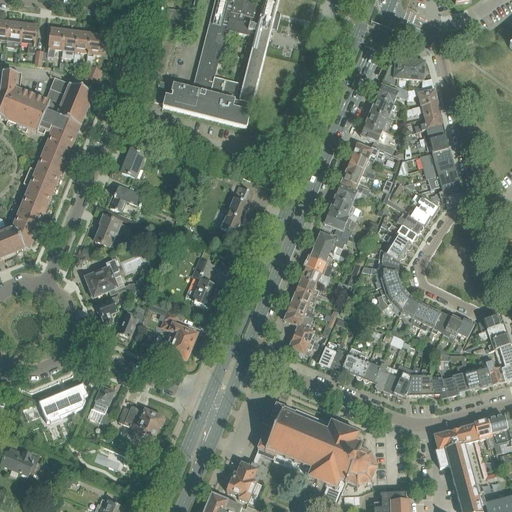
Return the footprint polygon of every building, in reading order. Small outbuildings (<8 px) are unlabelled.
[(250,115),(251,114),(250,114),(252,108),(253,107),(252,107),(268,44),(272,29),(277,30),(276,32),(277,32),(281,16),(280,16),(280,17),(275,16),(279,0),(214,0),(192,91),(162,84),(159,83),(154,103),(153,103),(153,104),(156,104),(162,106),(163,106),(162,110),(246,131),(249,119),(250,115)] [(192,13),(191,13),(167,10),(164,32),(187,34),(192,14),(192,13)] [(192,14),(187,34),(191,36),(196,15),(192,14)] [(9,24),(0,23),(0,42),(7,43),(9,24)] [(14,44),(21,45),(23,26),(9,24),(7,43),(6,49),(13,50),(14,44)] [(37,28),(23,26),(21,45),(29,46),(28,55),(34,55),(35,46),(37,28)] [(43,54),(42,63),(47,63),(47,59),(54,60),(55,51),(62,52),(64,33),(63,32),(63,31),(56,30),(56,31),(51,31),(49,51),(48,51),(48,54),(43,54)] [(69,33),(64,33),(62,52),(61,59),(74,60),(77,34),(75,34),(76,33),(69,32),(69,33)] [(77,34),(74,60),(73,69),(77,69),(78,61),(81,61),(81,55),(88,56),(90,36),(89,36),(89,34),(82,33),(82,35),(77,34)] [(94,56),(106,58),(107,48),(102,47),(103,38),(101,37),(101,36),(94,35),(94,36),(90,36),(88,56),(87,64),(93,65),(94,56)] [(157,74),(156,76),(161,77),(166,78),(174,41),(164,39),(157,74)] [(41,69),(43,54),(36,53),(35,68),(41,69)] [(383,83),(395,88),(396,89),(397,81),(409,81),(410,61),(402,61),(402,62),(396,62),(395,68),(389,68),(383,83)] [(422,82),(421,90),(433,87),(431,81),(425,82),(423,82),(424,64),(418,64),(418,62),(410,61),(409,81),(422,82)] [(89,68),(87,74),(100,80),(103,74),(89,68)] [(0,261),(16,255),(17,257),(23,255),(23,252),(25,252),(29,253),(33,244),(35,244),(37,239),(35,237),(37,234),(39,234),(41,229),(39,227),(40,225),(43,224),(45,219),(43,218),(44,215),(47,215),(49,210),(47,208),(48,205),(51,205),(53,200),(51,199),(52,196),(55,196),(57,191),(55,189),(56,186),(59,186),(61,181),(59,179),(60,176),(62,176),(65,171),(63,170),(64,167),(66,167),(68,162),(67,160),(68,157),(70,157),(72,152),(71,150),(72,148),(74,147),(76,142),(75,141),(93,96),(92,95),(93,93),(89,91),(89,92),(87,91),(86,93),(55,80),(46,103),(20,93),(23,77),(4,74),(1,94),(0,96),(0,119),(8,123),(6,126),(26,134),(28,131),(44,137),(45,135),(51,137),(36,172),(30,170),(28,174),(24,185),(30,188),(12,231),(5,234),(3,228),(5,227),(3,222),(0,220),(0,261)] [(97,86),(100,80),(87,74),(84,80),(97,86)] [(382,87),(376,100),(393,107),(397,98),(407,103),(407,102),(408,93),(396,89),(395,88),(393,92),(382,87)] [(408,93),(407,102),(413,103),(412,99),(418,98),(421,109),(437,105),(436,98),(434,93),(434,92),(433,87),(421,90),(411,93),(408,93)] [(372,110),(371,113),(388,120),(388,118),(391,112),(394,114),(395,112),(401,115),(403,111),(393,107),(376,100),(374,106),(372,110)] [(406,117),(406,118),(413,117),(422,114),(423,119),(432,117),(432,119),(440,117),(440,115),(437,105),(421,109),(412,111),(407,112),(406,117)] [(366,126),(387,135),(391,136),(393,132),(393,131),(393,130),(392,130),(389,129),(392,122),(388,120),(371,113),(366,126)] [(425,126),(415,129),(416,135),(426,132),(443,128),(440,117),(432,119),(432,117),(423,119),(424,121),(425,126)] [(197,121),(194,132),(204,134),(201,145),(221,150),(224,139),(214,137),(217,125),(197,121)] [(366,126),(360,138),(374,144),(372,148),(384,153),(386,147),(382,146),(387,135),(366,126)] [(445,139),(443,128),(426,132),(427,137),(423,138),(424,141),(419,142),(420,145),(445,139)] [(445,139),(420,145),(420,148),(425,147),(426,150),(430,149),(432,157),(449,152),(445,139)] [(356,150),(353,156),(373,165),(376,159),(383,162),(386,156),(371,150),(370,152),(360,147),(358,147),(357,146),(357,147),(356,150)] [(404,149),(403,161),(412,159),(409,147),(404,149)] [(121,175),(135,180),(145,157),(144,157),(147,151),(139,148),(136,154),(131,151),(121,175)] [(432,157),(420,160),(423,171),(452,163),(449,152),(432,157)] [(397,153),(395,158),(403,161),(404,156),(397,153)] [(353,156),(349,167),(375,178),(377,174),(371,171),(373,165),(353,156)] [(194,176),(198,167),(187,163),(183,172),(194,176)] [(455,174),(452,163),(435,168),(437,173),(432,175),(433,177),(429,178),(430,181),(455,174)] [(344,177),(359,183),(361,178),(367,180),(367,179),(373,182),(375,178),(349,167),(347,171),(344,177)] [(400,170),(397,179),(408,176),(405,168),(400,170)] [(458,184),(455,174),(430,181),(421,184),(421,187),(430,184),(431,187),(440,184),(441,189),(458,184)] [(358,188),(359,183),(344,177),(340,187),(366,198),(367,198),(369,192),(358,188)] [(382,193),(386,194),(388,195),(392,185),(386,183),(382,193)] [(435,199),(436,202),(461,195),(458,184),(441,189),(443,194),(439,195),(440,198),(435,199)] [(357,207),(360,200),(364,202),(366,198),(340,187),(335,200),(352,207),(352,206),(357,207)] [(399,187),(393,196),(398,198),(403,189),(399,187)] [(254,195),(239,188),(234,200),(221,231),(227,234),(227,235),(230,236),(230,235),(236,238),(249,207),(254,195)] [(114,199),(110,210),(122,215),(126,204),(140,210),(144,199),(118,189),(114,199)] [(437,203),(440,204),(441,204),(442,206),(446,205),(448,211),(464,206),(461,195),(436,202),(437,203)] [(413,202),(410,207),(416,211),(433,221),(439,211),(415,197),(412,202),(413,202)] [(180,218),(184,208),(165,200),(161,210),(180,218)] [(329,213),(348,221),(355,224),(357,219),(352,217),(355,209),(352,207),(335,200),(329,213)] [(388,202),(387,205),(402,215),(404,211),(388,201),(388,202)] [(405,212),(402,215),(422,228),(425,229),(430,220),(433,222),(433,221),(416,211),(413,215),(409,212),(408,214),(405,212)] [(334,236),(337,237),(348,242),(351,234),(344,231),(348,221),(329,213),(324,226),(336,231),(334,236)] [(402,215),(396,224),(402,228),(417,237),(419,234),(421,233),(423,231),(422,228),(402,215)] [(121,225),(104,218),(100,227),(102,227),(95,244),(110,250),(117,233),(128,238),(131,230),(121,226),(121,225)] [(372,222),(370,228),(376,230),(378,225),(372,222)] [(383,225),(381,228),(396,237),(411,246),(413,243),(415,242),(417,240),(416,238),(417,237),(402,228),(400,232),(392,227),(390,229),(383,225)] [(320,235),(315,248),(333,255),(336,248),(343,251),(344,246),(346,247),(348,242),(337,237),(335,241),(320,235)] [(378,235),(377,238),(383,242),(390,247),(405,256),(407,252),(410,252),(411,249),(410,247),(411,246),(396,237),(393,242),(390,240),(383,235),(382,237),(378,235)] [(380,249),(378,251),(381,253),(399,265),(401,261),(404,261),(405,258),(405,256),(390,247),(387,251),(384,249),(383,251),(380,249)] [(345,260),(333,255),(315,248),(310,260),(329,268),(332,260),(338,263),(342,265),(345,260)] [(378,266),(377,272),(397,274),(399,265),(381,253),(379,266),(378,266)] [(310,260),(306,270),(328,279),(332,269),(329,268),(310,260)] [(207,284),(214,268),(199,262),(193,279),(201,282),(192,303),(194,304),(194,305),(196,306),(196,305),(208,310),(217,289),(207,284)] [(116,263),(106,267),(108,271),(86,280),(90,289),(88,290),(89,293),(91,297),(92,300),(109,293),(111,298),(118,294),(117,291),(112,281),(116,279),(117,281),(120,279),(119,278),(120,278),(116,268),(119,267),(117,263),(116,263)] [(355,264),(350,276),(356,278),(360,267),(355,264)] [(364,269),(362,274),(377,277),(376,280),(377,284),(375,285),(377,291),(382,289),(383,291),(400,286),(399,284),(397,278),(397,274),(377,272),(364,269)] [(328,279),(306,270),(301,280),(317,287),(325,290),(330,280),(328,279)] [(301,280),(297,291),(321,301),(328,304),(329,301),(322,298),(317,296),(318,293),(315,292),(317,287),(301,280)] [(124,288),(124,289),(124,292),(135,296),(138,287),(133,285),(133,286),(128,286),(128,287),(124,288)] [(344,298),(348,288),(345,286),(342,292),(340,297),(344,298)] [(382,298),(377,299),(379,305),(384,311),(391,306),(404,295),(401,292),(400,287),(400,286),(383,291),(380,292),(382,298)] [(297,291),(292,301),(308,308),(313,310),(317,302),(320,304),(321,301),(297,291)] [(384,311),(384,312),(389,318),(394,314),(396,316),(400,319),(409,301),(409,300),(404,295),(391,306),(384,311)] [(112,302),(98,309),(98,311),(96,311),(99,318),(101,317),(104,326),(107,327),(111,326),(113,323),(111,319),(114,318),(117,313),(116,311),(119,309),(122,304),(119,297),(111,300),(112,302)] [(292,301),(288,311),(313,322),(315,316),(312,314),(313,310),(308,308),(292,301)] [(350,303),(348,302),(346,301),(340,316),(343,319),(350,303)] [(400,319),(399,320),(403,321),(402,321),(404,324),(409,327),(411,324),(420,306),(419,305),(419,303),(416,302),(414,303),(409,301),(400,319)] [(150,305),(148,311),(164,318),(168,310),(151,303),(151,304),(150,305)] [(411,324),(409,327),(412,328),(413,327),(420,331),(430,311),(429,310),(429,308),(426,307),(424,308),(420,306),(411,324)] [(127,313),(118,336),(120,337),(120,339),(126,341),(127,340),(130,341),(131,340),(130,340),(137,324),(142,326),(147,313),(137,310),(135,316),(127,313)] [(299,329),(305,331),(307,325),(310,327),(313,322),(288,311),(284,323),(298,328),(299,329)] [(430,311),(420,331),(425,333),(426,332),(428,329),(432,331),(433,331),(441,316),(440,315),(439,313),(436,312),(435,313),(430,311)] [(191,334),(192,331),(181,327),(180,329),(174,326),(177,319),(167,315),(163,324),(164,324),(161,330),(176,336),(173,342),(191,349),(192,348),(193,347),(195,344),(194,343),(197,336),(191,334)] [(431,335),(429,339),(432,341),(434,336),(436,337),(438,333),(444,336),(452,319),(447,317),(445,318),(441,316),(433,331),(432,331),(431,335)] [(477,325),(481,334),(504,327),(500,316),(477,325)] [(332,329),(336,320),(331,318),(327,328),(332,329)] [(452,345),(455,340),(455,339),(462,323),(452,318),(452,319),(444,336),(441,340),(452,345)] [(338,320),(336,326),(346,330),(349,324),(338,320)] [(374,320),(367,326),(375,329),(377,323),(374,320)] [(464,321),(457,337),(461,339),(459,342),(465,345),(474,326),(464,321)] [(321,338),(327,340),(332,329),(327,328),(326,327),(321,338)] [(481,334),(478,335),(481,342),(489,339),(490,342),(507,336),(504,327),(481,334)] [(314,334),(305,331),(299,329),(298,328),(293,339),(318,349),(319,346),(314,344),(315,342),(311,340),(314,334)] [(362,328),(359,335),(368,339),(369,337),(371,331),(362,328)] [(371,331),(369,337),(379,341),(381,336),(371,331)] [(393,331),(390,336),(393,337),(402,341),(403,340),(405,336),(393,331)] [(405,336),(403,340),(414,344),(416,340),(410,337),(411,334),(407,332),(405,336)] [(386,334),(383,342),(390,345),(393,337),(390,336),(386,334)] [(482,356),(485,355),(495,352),(511,346),(507,336),(490,342),(492,346),(488,348),(489,350),(484,352),(483,349),(473,353),(474,356),(478,356),(482,356)] [(393,337),(390,345),(401,350),(403,344),(404,342),(402,341),(393,337)] [(316,352),(318,349),(293,339),(289,350),(300,355),(299,358),(303,360),(307,351),(311,352),(312,350),(316,352)] [(416,340),(414,344),(424,348),(426,344),(416,340)] [(470,340),(464,352),(469,350),(475,348),(470,340)] [(191,351),(191,349),(173,342),(171,348),(155,341),(152,348),(169,355),(168,358),(179,362),(180,360),(186,362),(189,356),(190,355),(191,352),(191,351)] [(323,370),(326,369),(330,371),(340,346),(337,345),(336,348),(328,344),(319,366),(320,367),(321,369),(323,370)] [(341,372),(348,357),(343,354),(345,351),(342,350),(344,345),(341,344),(340,346),(330,371),(334,373),(335,372),(339,374),(341,372)] [(511,349),(511,346),(495,352),(500,370),(505,384),(511,382),(511,349)] [(362,381),(369,365),(364,363),(366,360),(363,359),(365,354),(362,352),(360,357),(352,377),(356,379),(357,381),(360,382),(362,381)] [(348,357),(341,372),(342,373),(343,375),(346,376),(348,375),(352,377),(360,357),(355,355),(353,359),(348,357)] [(481,371),(476,373),(479,389),(480,391),(491,388),(484,363),(482,356),(477,356),(480,365),(479,365),(481,371)] [(479,389),(476,373),(470,374),(469,371),(467,372),(465,367),(466,367),(464,358),(462,357),(462,362),(462,368),(468,392),(473,391),(474,392),(478,391),(479,389)] [(369,365),(362,381),(363,382),(364,384),(367,385),(369,384),(373,386),(383,361),(380,360),(378,365),(376,364),(375,368),(369,365)] [(493,360),(484,363),(491,388),(505,384),(500,370),(493,371),(492,367),(494,366),(493,360)] [(383,361),(373,386),(376,387),(375,390),(376,390),(377,393),(380,394),(382,392),(382,393),(392,370),(384,367),(386,362),(383,361)] [(420,398),(433,398),(430,381),(430,379),(430,367),(427,367),(425,372),(422,372),(420,378),(420,388),(420,398)] [(392,370),(382,393),(383,393),(384,395),(387,397),(389,395),(393,397),(401,378),(403,369),(399,368),(397,373),(392,370)] [(464,393),(468,392),(462,368),(459,369),(456,369),(458,374),(459,378),(453,379),(453,381),(458,397),(463,395),(464,393)] [(401,378),(393,397),(397,399),(398,401),(400,402),(403,401),(404,398),(406,398),(410,386),(409,386),(412,376),(413,373),(403,369),(401,378)] [(410,386),(406,398),(420,398),(420,388),(418,388),(418,378),(417,378),(419,370),(414,369),(413,372),(413,373),(412,376),(409,386),(410,386)] [(436,381),(430,381),(433,398),(440,397),(441,401),(446,400),(441,375),(440,371),(437,371),(437,376),(436,376),(436,381)] [(458,397),(453,381),(448,382),(447,378),(444,379),(443,374),(441,375),(446,400),(458,397)] [(86,404),(84,399),(88,398),(82,384),(70,389),(71,391),(60,396),(59,394),(51,397),(52,399),(39,405),(47,425),(51,424),(52,426),(62,422),(61,419),(83,410),(86,404)] [(92,411),(88,420),(106,427),(110,416),(105,415),(114,394),(111,393),(111,392),(106,390),(105,391),(102,389),(93,412),(92,411)] [(252,463),(251,465),(255,467),(260,456),(275,462),(274,464),(307,478),(307,479),(308,479),(308,480),(309,480),(326,487),(325,488),(326,488),(317,509),(325,511),(335,511),(347,484),(348,485),(348,484),(357,488),(357,489),(359,489),(359,488),(368,486),(372,484),(373,483),(372,482),(377,469),(378,469),(378,468),(377,468),(372,455),(372,454),(371,453),(371,454),(361,450),(362,447),(361,447),(363,441),(358,439),(358,438),(359,438),(360,437),(359,437),(359,435),(358,435),(357,436),(350,432),(349,432),(332,425),(332,424),(331,424),(330,424),(329,425),(329,426),(296,411),(294,415),(284,410),(284,409),(277,406),(276,406),(275,406),(270,419),(273,420),(264,442),(261,441),(257,451),(257,452),(252,463)] [(122,419),(119,424),(129,428),(129,426),(134,428),(131,437),(132,437),(133,440),(138,442),(141,441),(151,445),(158,429),(159,429),(161,428),(163,422),(162,420),(163,420),(145,413),(132,407),(130,411),(124,409),(120,418),(122,419)] [(503,418),(487,422),(494,448),(496,456),(502,454),(500,446),(506,445),(507,444),(507,443),(510,442),(508,433),(504,418),(503,418)] [(474,426),(474,427),(478,442),(478,443),(486,441),(488,450),(494,448),(487,422),(474,425),(474,426)] [(474,427),(434,438),(437,449),(438,453),(437,453),(436,453),(436,452),(435,452),(440,470),(440,471),(449,468),(460,511),(481,511),(480,509),(485,508),(485,506),(482,497),(477,498),(467,461),(464,446),(478,442),(474,427)] [(6,454),(1,467),(28,478),(30,473),(33,474),(39,460),(31,456),(31,457),(24,454),(23,455),(11,450),(8,455),(6,454)] [(507,456),(500,458),(502,466),(509,463),(507,456)] [(511,470),(509,463),(502,466),(503,469),(508,475),(511,473),(511,470)] [(492,464),(484,464),(486,473),(494,471),(492,464)] [(248,468),(241,465),(236,475),(234,475),(230,484),(228,485),(226,490),(227,492),(226,493),(239,499),(238,501),(248,505),(257,484),(253,483),(259,469),(255,467),(251,465),(250,465),(248,468)] [(68,476),(63,488),(70,491),(72,485),(77,487),(79,481),(68,476)] [(137,483),(133,493),(141,496),(145,486),(137,483)] [(410,511),(410,503),(406,504),(406,496),(405,496),(405,495),(380,496),(380,498),(381,498),(381,504),(373,504),(373,511),(410,511)] [(240,511),(242,509),(211,496),(204,511),(240,511)] [(511,511),(511,499),(485,506),(485,508),(480,509),(481,511),(511,511)] [(123,511),(124,510),(102,501),(100,507),(98,506),(95,511),(123,511)]
